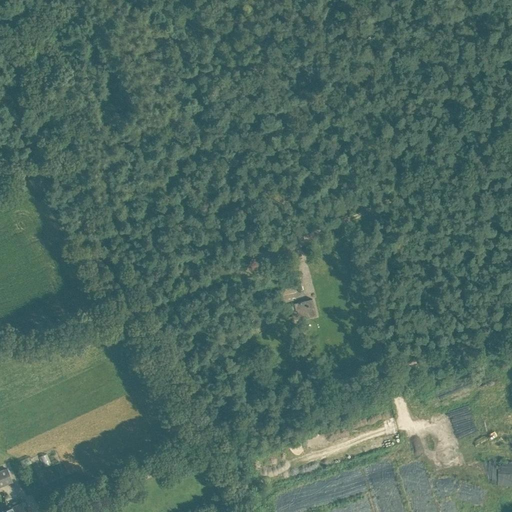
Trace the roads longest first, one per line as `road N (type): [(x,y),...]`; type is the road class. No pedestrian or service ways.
road 1 (track): [(199,440),(0,37)]
road 2 (track): [(136,311),(511,141)]
road 3 (track): [(511,335),(199,440)]
road 4 (track): [(136,311),(0,347)]
